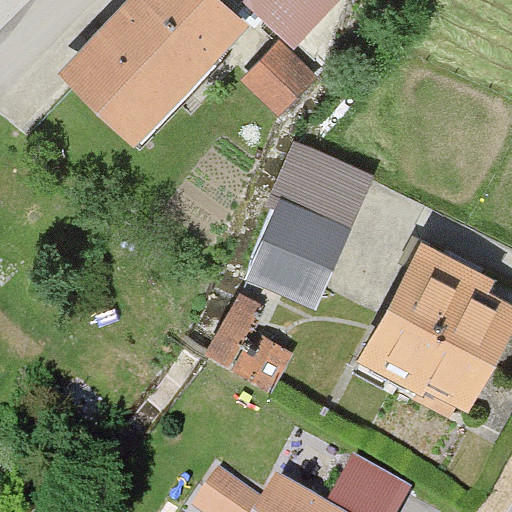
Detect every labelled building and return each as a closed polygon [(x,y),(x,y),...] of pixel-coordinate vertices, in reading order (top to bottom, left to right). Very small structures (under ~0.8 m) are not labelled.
[(252,24),(226,0),(130,0),(63,72),(140,144),(252,24)] [(312,78),(281,43),(244,77),(275,111),(312,78)] [(364,176),(297,148),(276,197),(282,199),(250,276),(321,307),(353,232),(342,227),(364,176)] [(511,334),(511,292),(420,246),(364,355),(473,410),(511,334)] [(264,310),(239,296),(206,355),(270,391),(290,356),(251,334),(264,310)] [(398,511),(407,496),(352,466),(326,511),(325,511),(278,486),(266,507),(217,480),(198,511),(398,511)]
